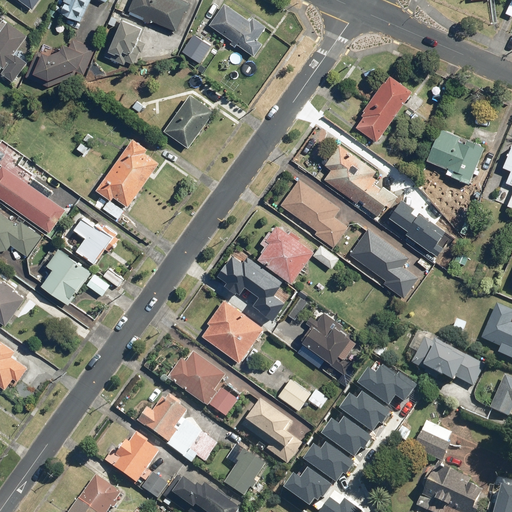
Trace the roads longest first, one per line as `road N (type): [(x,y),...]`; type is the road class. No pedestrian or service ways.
road 1 (residential): [(358,9),(0,511)]
road 2 (residential): [(358,9),(511,75)]
